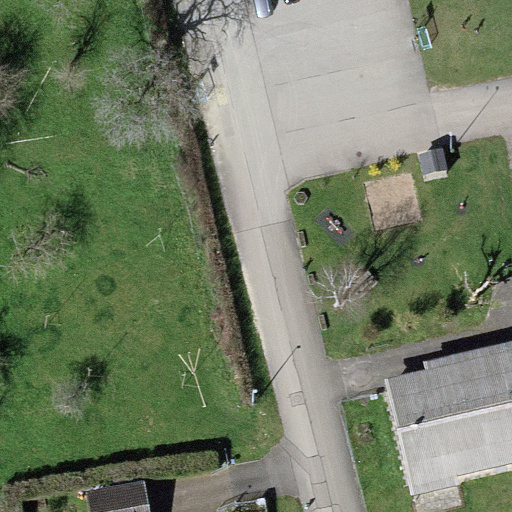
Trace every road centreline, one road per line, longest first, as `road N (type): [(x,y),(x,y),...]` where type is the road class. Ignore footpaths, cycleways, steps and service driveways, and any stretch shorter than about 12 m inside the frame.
road 1 (residential): [(330,511),(242,171)]
road 2 (residential): [(242,171),(511,116)]
road 3 (residential): [(242,171),(198,0)]
